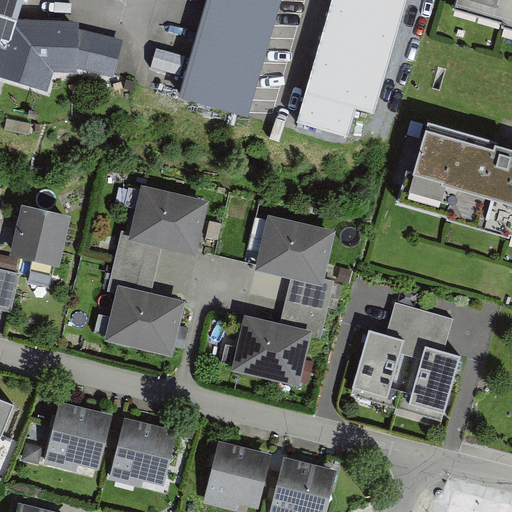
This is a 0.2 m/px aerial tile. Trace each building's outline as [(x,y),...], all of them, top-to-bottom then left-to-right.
[(124,43),(80,32),(80,27),(19,25),(26,0),(25,0),(0,0),(0,49),(2,51),(0,57),(0,82),(49,98),(55,78),(78,78),(78,71),(114,81),(124,43)] [(283,0),(208,0),(180,97),(249,117),(283,0)] [(408,0),(333,0),(298,121),(348,136),(356,108),(376,113),(408,0)] [(511,0),(451,0),(446,18),(511,38),(511,0)] [(183,75),(187,55),(158,50),(155,69),(183,75)] [(511,148),(418,119),(390,206),(511,245),(511,148)] [(210,205),(141,189),(140,194),(136,213),(128,246),(162,254),(197,262),(210,205)] [(125,211),(136,213),(140,194),(130,192),(125,211)] [(71,223),(22,212),(10,261),(60,272),(71,223)] [(253,238),(264,241),(268,223),(257,221),(253,238)] [(336,236),(269,221),(268,223),(264,241),(256,276),(291,284),(324,291),(326,283),(336,236)] [(152,297),(162,254),(128,246),(130,237),(122,235),(108,295),(116,297),(118,289),(152,297)] [(21,277),(0,272),(0,312),(12,315),(21,277)] [(311,343),(321,345),(335,285),(326,283),(324,291),(291,284),(281,328),(313,335),(311,343)] [(152,297),(118,289),(116,297),(110,321),(106,339),(105,346),(173,361),(186,305),(152,297)] [(388,331),(371,327),(352,393),(443,419),(461,353),(446,348),(454,317),(397,301),(388,331)] [(96,336),(106,339),(110,321),(100,319),(96,336)] [(281,328),(245,320),(238,351),(234,370),(232,376),(300,391),(311,343),(313,335),(281,328)] [(223,367),(234,370),(238,351),(227,348),(223,367)] [(0,439),(15,401),(0,395),(0,439)] [(113,411),(59,398),(53,424),(44,461),(77,469),(79,462),(99,467),(113,411)] [(173,426),(125,414),(109,477),(142,485),(144,478),(164,483),(178,428),(173,426)] [(273,453),(219,439),(203,503),(236,511),(238,502),(259,508),(273,453)] [(325,511),(337,467),(284,453),(268,511),(325,511)] [(71,511),(72,511),(19,499),(15,511),(71,511)]
